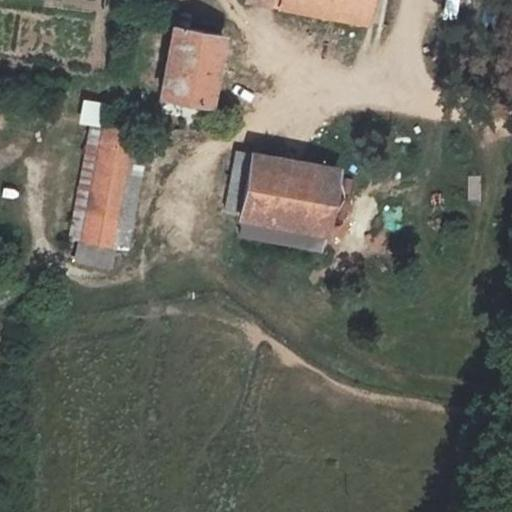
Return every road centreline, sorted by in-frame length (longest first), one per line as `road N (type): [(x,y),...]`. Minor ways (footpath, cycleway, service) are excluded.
road 1 (track): [(511,119),(361,91),(304,95),(233,133),(152,256),(117,280),(75,279),(36,257)]
road 2 (track): [(304,95),(222,0)]
